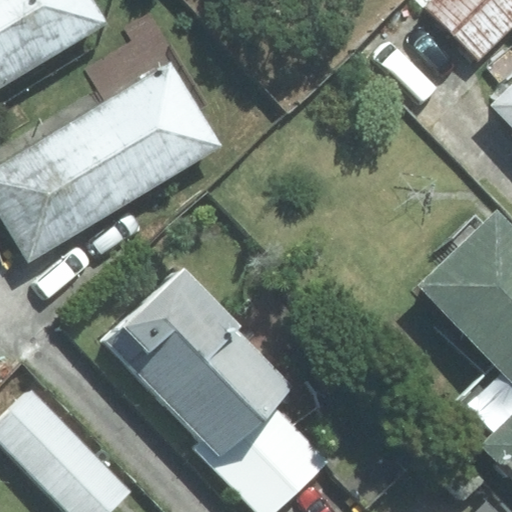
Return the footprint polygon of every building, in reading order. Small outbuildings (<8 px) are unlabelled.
[(0,0),(0,92),(96,40),(74,0),(0,0)] [(470,63),(511,20),(511,0),(427,0),(417,10),(470,63)] [(0,262),(10,279),(216,157),(157,65),(0,161),(0,262)] [(511,74),(470,108),(511,152),(511,74)] [(511,256),(477,219),(402,293),(477,379),(449,406),(469,457),(511,505),(511,256)] [(268,408),(278,395),(167,272),(91,338),(190,448),(181,461),(236,511),(273,511),(325,465),(268,408)] [(0,464),(50,511),(112,511),(124,501),(23,393),(0,415),(0,464)]
